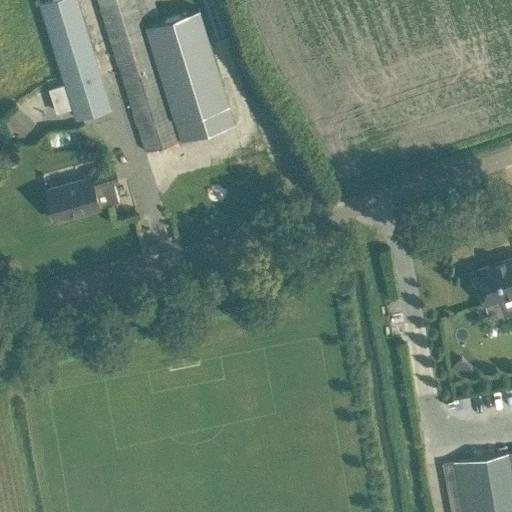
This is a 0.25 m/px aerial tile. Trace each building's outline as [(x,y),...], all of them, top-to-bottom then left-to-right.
[(77,0),(43,0),(40,1),(57,58),(65,81),(65,82),(49,87),(56,111),(72,106),(76,116),(110,105),(77,0)] [(154,0),(98,0),(145,150),(234,122),(199,7),(160,19),(144,24),(142,17),(158,12),(154,0)] [(262,165),(269,178),(278,173),(271,160),(262,165)] [(90,176),(46,188),(54,218),(119,200),(113,181),(118,180),(114,166),(89,173),(90,176)] [(511,257),(495,264),(494,261),(472,268),(476,280),(473,283),(476,291),(480,291),(484,302),(511,292),(511,257)] [(511,511),(511,449),(453,460),(462,511),(511,511)]
